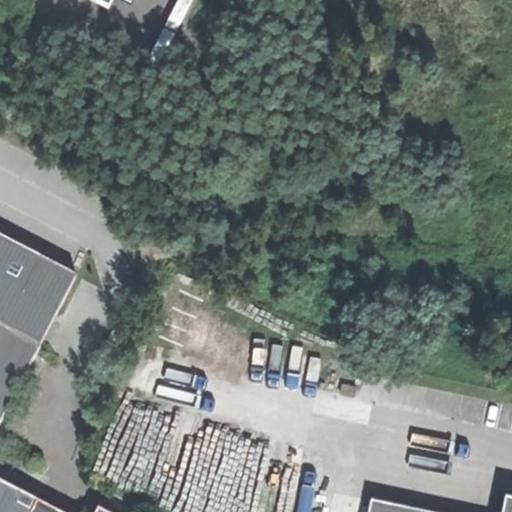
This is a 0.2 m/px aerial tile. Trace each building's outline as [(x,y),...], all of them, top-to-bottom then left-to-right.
[(0,312),(45,335),(80,264),(0,224),(0,312)] [(0,428),(45,335),(0,312),(0,428)] [(0,511),(29,511),(40,491),(0,470),(0,511)] [(449,509),(467,509),(467,487),(439,487),(439,492),(448,492),(449,509)] [(93,511),(83,511),(40,491),(29,511),(117,511),(98,502),(93,511)] [(438,511),(368,499),(366,511),(511,511),(511,495),(503,494),(500,511),(438,511)]
